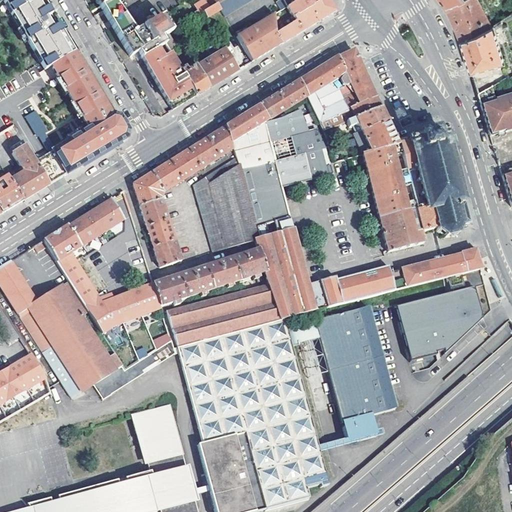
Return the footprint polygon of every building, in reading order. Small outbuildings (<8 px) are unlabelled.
[(0,0),(0,3),(3,1),(11,14),(34,0),(0,0)] [(34,0),(11,14),(44,70),(74,53),(56,23),(42,0),(34,0)] [(112,0),(111,0),(100,8),(130,58),(137,53),(141,60),(142,59),(148,68),(147,69),(173,111),(196,97),(180,71),(169,52),(161,40),(168,36),(173,33),(163,16),(132,34),(112,0)] [(206,0),(195,7),(199,13),(192,17),(194,20),(203,14),(217,6),(218,5),(226,0),(206,0)] [(226,0),(218,5),(226,18),(255,0),(226,0)] [(331,4),(328,0),(301,0),(294,4),(285,10),(291,19),(294,23),(291,25),(276,35),(281,45),(327,17),(336,11),(331,4)] [(459,0),(445,7),(450,17),(460,40),(492,26),(494,25),(480,0),(459,0)] [(273,18),(285,10),(280,1),(275,5),(279,13),(237,38),(252,62),(276,48),(281,45),(276,35),(273,18)] [(203,14),(207,20),(220,12),(217,6),(203,14)] [(460,40),(470,72),(505,60),(494,25),(492,26),(460,40)] [(168,36),(161,40),(169,52),(175,48),(168,36)] [(225,50),(196,68),(208,89),(224,80),(238,71),(225,50)] [(339,58),(338,57),(300,81),(307,96),(320,124),(375,97),(373,93),(366,76),(356,55),(354,51),(339,58)] [(55,150),(52,152),(67,176),(127,139),(128,131),(120,117),(113,115),(112,116),(74,53),(51,67),(89,130),(55,150)] [(196,68),(188,73),(185,68),(180,71),(196,97),(205,91),(208,89),(196,68)] [(511,92),(497,98),(494,86),(510,77),(508,72),(476,85),(479,95),(490,134),(497,132),(503,131),(504,132),(511,129),(511,172),(505,174),(501,175),(509,204),(511,203),(511,92)] [(307,96),(300,81),(287,89),(281,93),(266,102),(259,106),(268,120),(307,96)] [(347,122),(380,108),(378,103),(375,97),(320,124),(323,131),(347,122)] [(226,127),(230,141),(237,139),(264,122),(268,120),(259,106),(243,117),(226,127)] [(317,130),(306,106),(264,122),(269,141),(317,130)] [(360,132),(387,123),(384,115),(380,108),(347,122),(349,128),(357,124),(360,132)] [(35,112),(26,117),(48,154),(52,152),(55,150),(44,133),(47,132),(35,112)] [(289,217),(281,186),(274,161),(269,141),(264,122),(237,139),(230,141),(233,149),(236,158),(238,165),(255,226),(273,221),(289,217)] [(365,153),(397,144),(392,133),(387,123),(360,132),(358,132),(365,153)] [(230,141),(226,127),(216,133),(206,140),(217,159),(233,149),(230,141)] [(323,131),(328,143),(335,140),(330,129),(323,131)] [(406,142),(397,144),(421,232),(434,229),(434,231),(437,233),(438,232),(446,238),(458,234),(462,226),(468,224),(470,223),(465,202),(466,201),(466,199),(462,200),(459,188),(462,187),(462,185),(458,185),(455,174),(458,173),(458,171),(455,171),(452,160),(455,160),(454,157),(451,158),(448,147),(451,146),(450,143),(447,144),(445,136),(446,135),(444,129),(407,139),(407,141),(406,141),(406,142)] [(317,130),(269,141),(274,161),(304,154),(310,180),(332,174),(326,149),(317,130)] [(199,170),(217,159),(206,140),(197,145),(188,151),(199,170)] [(421,232),(397,144),(365,153),(362,154),(388,252),(424,243),(423,240),(421,232)] [(21,168),(0,180),(0,211),(2,216),(6,214),(36,195),(50,187),(35,162),(26,146),(12,154),(21,168)] [(169,162),(181,182),(199,170),(188,151),(178,157),(169,162)] [(48,154),(35,162),(50,187),(62,179),(67,176),(52,152),(48,154)] [(304,154),(274,161),(281,186),(310,180),(304,154)] [(205,178),(208,183),(238,165),(236,158),(205,178)] [(151,174),(162,193),(181,182),(169,162),(160,168),(151,174)] [(226,248),(255,240),(255,239),(258,238),(255,226),(238,165),(208,183),(226,248)] [(134,185),(140,206),(162,198),(162,193),(151,174),(142,179),(134,185)] [(208,183),(205,178),(192,185),(212,252),(226,248),(208,183)] [(140,206),(147,228),(169,220),(162,198),(140,206)] [(111,199),(43,241),(47,247),(69,282),(88,312),(102,333),(116,325),(160,308),(160,306),(153,284),(114,298),(102,303),(97,296),(71,254),(125,220),(111,199)] [(169,220),(147,228),(154,248),(175,241),(169,220)] [(273,221),(255,226),(258,238),(276,233),(273,221)] [(162,312),(171,340),(173,347),(285,318),(327,308),(322,289),(310,292),(307,283),(293,229),(276,233),(258,238),(255,239),(255,240),(259,250),(266,274),(270,287),(162,312)] [(34,247),(38,253),(47,247),(43,241),(34,247)] [(154,248),(160,268),(181,261),(175,241),(154,248)] [(259,250),(232,258),(240,282),(266,274),(259,250)] [(461,255),(466,274),(481,270),(479,260),(476,250),(460,254),(461,255)] [(393,292),(466,274),(461,255),(458,256),(419,265),(390,272),(388,273),(393,292)] [(214,290),(240,282),(232,258),(206,267),(214,290)] [(37,302),(11,261),(0,267),(0,284),(61,381),(71,398),(93,384),(94,383),(122,365),(115,354),(107,358),(81,317),(88,312),(69,282),(37,302)] [(336,276),(320,280),(322,289),(327,308),(393,292),(388,273),(390,272),(388,266),(336,279),(336,276)] [(187,298),(214,290),(206,267),(180,275),(187,298)] [(160,306),(187,298),(180,275),(153,284),(160,306)] [(310,292),(322,289),(320,280),(307,283),(310,292)] [(483,319),(474,288),(396,307),(409,362),(431,357),(430,355),(443,352),(444,356),(449,351),(478,324),(483,319)] [(111,291),(97,296),(102,303),(114,298),(111,291)] [(0,328),(15,353),(25,346),(0,304),(0,328)] [(367,307),(316,319),(343,424),(344,423),(345,427),(344,427),(346,438),(373,431),(369,417),(393,411),(367,307)] [(171,340),(154,351),(161,363),(175,354),(179,353),(202,443),(198,445),(215,511),(256,511),(265,510),(266,511),(309,501),(306,489),(320,485),(320,488),(328,486),(319,451),(317,445),(291,344),(287,326),(285,318),(173,347),(171,340)] [(295,324),(300,342),(320,337),(316,319),(295,324)] [(291,344),(300,342),(295,324),(287,326),(291,344)] [(161,363),(154,351),(138,361),(146,372),(161,363)] [(0,421),(50,393),(49,388),(45,378),(31,355),(0,373),(0,421)] [(104,399),(146,372),(138,361),(125,369),(122,365),(94,383),(104,399)] [(94,383),(93,384),(102,401),(104,399),(94,383)] [(30,506),(33,511),(154,511),(153,506),(159,504),(161,511),(198,511),(171,406),(140,414),(151,460),(147,461),(150,471),(125,478),(127,484),(119,486),(118,480),(58,495),(60,502),(52,503),(51,497),(27,503),(30,506)] [(375,437),(373,431),(346,438),(317,445),(319,451),(375,437)]
